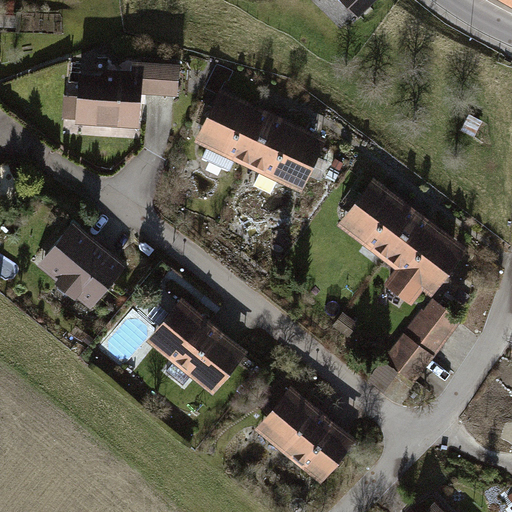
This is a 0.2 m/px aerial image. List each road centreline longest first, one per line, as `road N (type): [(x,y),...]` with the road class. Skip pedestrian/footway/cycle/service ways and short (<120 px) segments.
road 1 (residential): [(420,435),(4,129)]
road 2 (residential): [(420,435),(473,375),(511,287)]
